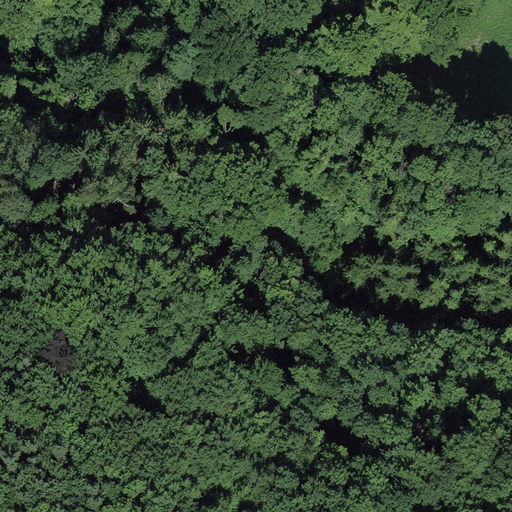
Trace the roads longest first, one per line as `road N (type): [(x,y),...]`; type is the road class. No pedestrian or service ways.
road 1 (residential): [(511,341),(441,340),(356,324),(180,246),(101,241),(0,260)]
road 2 (track): [(285,289),(275,193),(249,144),(219,111),(136,78),(0,69)]
